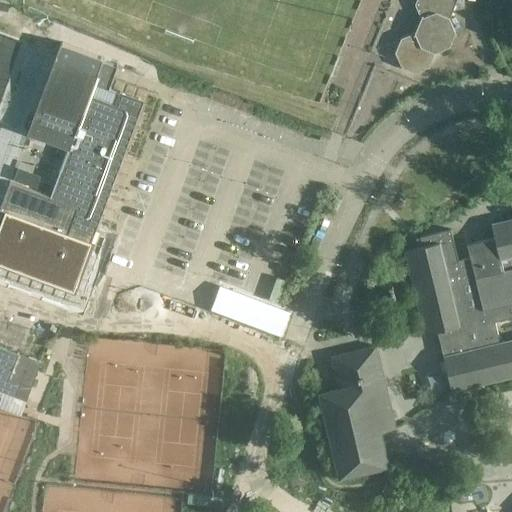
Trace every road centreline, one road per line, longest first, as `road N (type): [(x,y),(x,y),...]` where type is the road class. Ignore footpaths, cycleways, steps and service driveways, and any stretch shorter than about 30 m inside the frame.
road 1 (residential): [(286,359),(374,159),(435,109),(511,95)]
road 2 (unknown): [(239,511),(286,359)]
